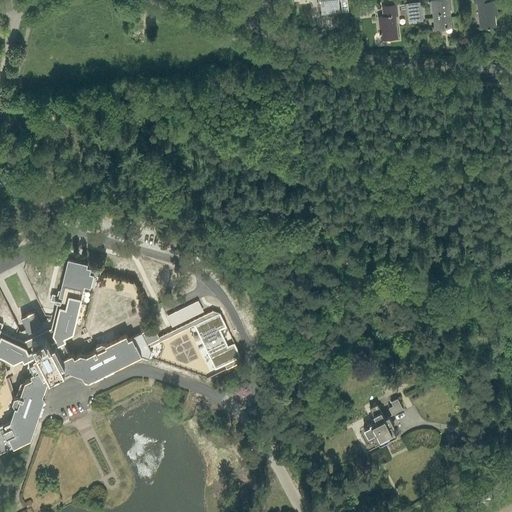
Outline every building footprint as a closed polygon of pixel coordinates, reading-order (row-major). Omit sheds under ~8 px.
[(320,0),(322,14),(341,12),(339,0),(320,0)] [(368,0),(363,1),(364,9),(375,8),(374,0),(368,0)] [(432,0),(435,28),(451,26),(448,0),(432,0)] [(493,10),(496,9),(495,0),(493,0),(490,0),(489,0),(474,0),(475,3),(478,2),(481,27),(495,25),(493,10)] [(406,3),(408,21),(422,20),(420,2),(406,3)] [(395,15),(398,15),(397,4),(384,5),(385,15),(378,16),(381,39),(398,37),(395,15)] [(42,332),(40,327),(43,326),(35,310),(22,317),(32,337),(25,340),(1,330),(2,328),(4,324),(0,322),(0,353),(15,360),(23,356),(25,359),(31,356),(35,353),(38,359),(31,362),(35,371),(32,372),(32,374),(33,376),(26,380),(21,395),(20,394),(19,397),(21,398),(18,406),(16,406),(11,420),(0,426),(2,429),(0,429),(0,452),(15,446),(32,437),(45,398),(44,394),(48,381),(52,379),(51,378),(65,370),(66,372),(70,370),(83,374),(85,378),(90,380),(141,354),(149,358),(152,350),(150,346),(195,324),(215,314),(214,311),(160,337),(155,326),(133,336),(129,338),(127,334),(106,344),(107,346),(98,350),(97,348),(94,350),(95,351),(88,354),(82,352),(75,356),(74,353),(73,353),(70,354),(63,340),(66,339),(66,338),(65,335),(74,331),(85,286),(91,288),(94,275),(90,274),(91,269),(87,268),(88,264),(69,259),(61,291),(59,290),(58,295),(53,294),(52,300),(59,302),(52,327),(42,332)] [(226,325),(220,312),(215,314),(195,324),(216,367),(225,363),(227,368),(239,362),(241,357),(234,343),(228,346),(220,328),(226,325)] [(389,407),(392,414),(403,408),(398,398),(391,401),(393,405),(389,407)] [(380,446),(390,441),(389,438),(397,434),(393,426),(395,425),(389,415),(385,418),(378,404),(370,408),(377,420),(370,424),(371,425),(365,428),(369,436),(374,434),(380,446)]
